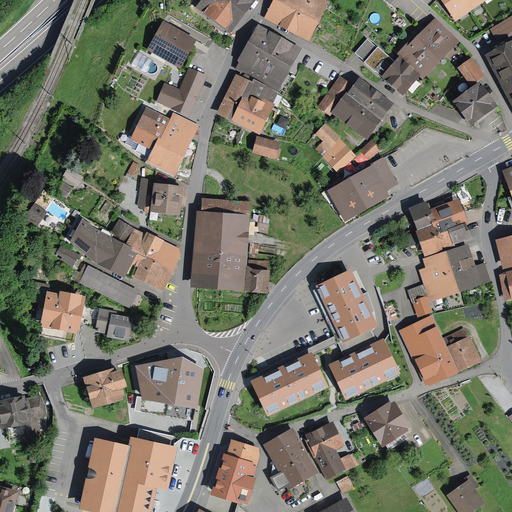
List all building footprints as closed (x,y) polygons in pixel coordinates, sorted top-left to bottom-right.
[(230,33),(243,17),(224,3),(226,0),(199,0),(195,7),(230,33)] [(226,0),(224,3),(243,17),(255,0),(226,0)] [(318,22),(275,0),(272,0),(263,18),(309,41),(318,22)] [(275,0),(318,22),(328,2),(324,0),(275,0)] [(440,0),(455,21),(469,11),(461,0),(440,0)] [(461,0),(469,11),(483,1),(482,0),(461,0)] [(511,14),(489,29),(497,40),(511,31),(511,14)] [(435,17),(409,43),(434,67),(460,41),(435,17)] [(180,69),(197,39),(162,20),(146,50),(180,69)] [(257,24),(244,48),(288,72),(302,48),(257,24)] [(511,38),(484,53),(511,104),(511,38)] [(377,47),(367,39),(355,53),(364,61),(364,62),(375,71),(376,71),(403,94),(419,75),(399,55),(394,60),(378,46),(377,47)] [(409,43),(407,42),(396,53),(399,55),(419,75),(423,79),(434,67),(409,43)] [(278,91),(288,72),(244,48),(237,60),(239,61),(235,69),(240,71),(255,79),(278,91)] [(156,78),(162,65),(138,54),(133,68),(156,78)] [(471,85),(485,75),(471,56),(457,67),(471,85)] [(189,67),(179,89),(198,97),(208,75),(189,67)] [(233,121),(255,79),(240,71),(239,75),(236,73),(216,113),(233,121)] [(347,94),(353,86),(339,76),(316,107),(329,117),(331,115),(329,113),(345,93),(347,94)] [(347,94),(381,119),(393,103),(359,78),(353,86),(347,94)] [(273,102),(274,99),(279,102),(282,96),(277,94),(278,91),(255,79),(233,121),(260,134),(275,103),(273,102)] [(470,125),(498,105),(482,83),(481,84),(479,81),(452,100),(470,125)] [(179,89),(164,82),(156,102),(189,116),(198,97),(179,89)] [(381,119),(347,94),(345,93),(329,113),(331,115),(366,140),(381,119)] [(161,136),(170,118),(146,106),(130,139),(152,149),(158,136),(160,137),(161,136)] [(161,136),(187,149),(199,125),(173,112),(170,118),(161,136)] [(292,122),(284,118),(279,127),(288,131),(292,122)] [(340,138),(341,137),(325,122),(315,134),(322,141),(331,148),(340,138)] [(278,159),(281,149),(279,148),(281,142),(257,135),(252,152),(276,159),(276,158),(278,159)] [(187,149),(161,136),(160,137),(158,136),(152,149),(146,162),(174,176),(187,149)] [(357,155),(340,138),(331,148),(322,141),(314,149),(339,173),(357,155)] [(369,160),(380,149),(371,139),(359,151),(369,160)] [(387,190),(399,184),(383,158),(383,157),(369,164),(369,165),(327,189),(345,221),(390,196),(387,190)] [(132,176),(138,164),(133,162),(127,173),(125,177),(130,179),(132,175),(132,176)] [(78,185),(83,176),(68,167),(62,176),(78,185)] [(511,170),(503,174),(511,195),(511,194),(511,170)] [(149,180),(142,179),(140,194),(147,195),(149,180)] [(66,197),(72,188),(63,182),(57,191),(66,197)] [(183,188),(159,185),(158,190),(154,189),(151,209),(180,213),(183,188)] [(246,265),(252,201),(202,197),(201,210),(196,210),(190,287),(244,291),(246,265)] [(408,207),(417,229),(439,221),(442,230),(468,221),(459,197),(429,208),(426,200),(408,207)] [(34,202),(24,217),(38,226),(47,212),(34,202)] [(95,228),(82,217),(69,242),(96,262),(124,276),(125,275),(130,277),(132,275),(141,255),(130,250),(108,239),(110,235),(95,228)] [(108,239),(130,250),(139,231),(134,229),(119,219),(110,235),(108,239)] [(466,224),(468,224),(468,221),(442,230),(439,221),(417,229),(415,230),(416,232),(406,236),(410,246),(420,242),(425,257),(446,250),(456,247),(454,243),(471,237),(466,224)] [(269,224),(257,222),(256,231),(268,233),(269,224)] [(145,233),(139,231),(130,250),(141,255),(174,270),(183,250),(163,240),(164,239),(146,231),(145,233)] [(511,234),(495,239),(503,268),(511,265),(511,234)] [(456,247),(446,250),(459,291),(491,281),(485,262),(476,265),(468,243),(456,247)] [(73,266),(79,254),(61,244),(56,253),(62,256),(60,259),(73,266)] [(459,291),(446,250),(425,257),(422,258),(425,267),(419,269),(428,297),(429,301),(459,291)] [(141,255),(132,275),(164,291),(174,270),(141,255)] [(248,265),(246,265),(244,291),(268,292),(270,269),(268,269),(269,261),(248,259),(248,265)] [(80,272),(75,270),(71,277),(76,279),(75,281),(131,308),(140,291),(88,265),(87,266),(83,265),(80,272)] [(363,293),(351,268),(316,284),(318,288),(343,341),(371,328),(378,325),(372,311),(373,310),(367,292),(363,293)] [(511,300),(511,299),(511,269),(505,271),(506,273),(499,275),(504,300),(511,298),(511,300)] [(426,297),(428,297),(423,284),(407,290),(417,317),(432,312),(426,297)] [(311,351),(313,354),(337,342),(344,356),(377,340),(371,328),(343,341),(318,288),(313,290),(334,335),(259,371),(261,375),(311,351)] [(40,322),(42,322),(41,325),(42,326),(40,336),(75,342),(77,332),(77,329),(79,329),(80,323),(83,323),(86,305),(84,305),(85,298),(82,297),(83,293),(60,289),(59,293),(46,290),(40,322)] [(86,305),(83,323),(96,325),(94,332),(106,334),(106,336),(128,341),(133,317),(116,314),(117,311),(86,305)] [(443,337),(432,314),(399,330),(425,385),(428,384),(429,386),(459,372),(443,337)] [(464,328),(443,337),(459,372),(482,361),(470,335),(468,336),(464,328)] [(385,340),(384,337),(377,340),(344,356),(328,363),(345,399),(401,373),(385,340)] [(261,375),(250,380),(267,415),(328,386),(313,354),(311,351),(261,375)] [(195,407),(201,370),(182,360),(138,369),(144,399),(195,407)] [(122,368),(114,370),(113,366),(82,376),(92,408),(123,398),(122,395),(125,394),(122,386),(127,385),(122,368)] [(38,418),(47,416),(45,405),(40,395),(25,398),(24,394),(0,398),(0,426),(0,428),(24,423),(28,438),(41,435),(38,418)] [(410,431),(408,428),(411,426),(395,401),(392,403),(391,401),(364,418),(383,448),(410,431)] [(318,434),(306,440),(326,479),(328,478),(329,479),(358,464),(353,455),(349,457),(349,456),(338,461),(332,450),(341,445),(330,425),(316,432),(318,434)] [(176,436),(151,430),(149,439),(130,435),(128,444),(95,436),(79,507),(82,508),(99,511),(151,511),(157,487),(168,489),(178,446),(174,445),(174,442),(176,436)] [(274,465),(273,479),(271,480),(279,494),(288,489),(290,492),(291,492),(298,503),(311,495),(308,482),(320,475),(294,430),(264,447),(274,465)] [(259,447),(231,438),(226,453),(223,452),(210,494),(240,503),(241,501),(248,503),(256,477),(253,476),(260,457),(259,447)] [(29,461),(36,462),(37,454),(30,452),(29,461)] [(458,511),(471,511),(485,502),(475,488),(478,486),(470,473),(463,478),(465,481),(446,494),(458,511)] [(354,487),(348,475),(335,482),(342,494),(354,487)] [(0,511),(12,511),(17,495),(28,498),(30,489),(5,482),(4,486),(0,484),(0,511)] [(355,511),(347,496),(317,511),(355,511)]
